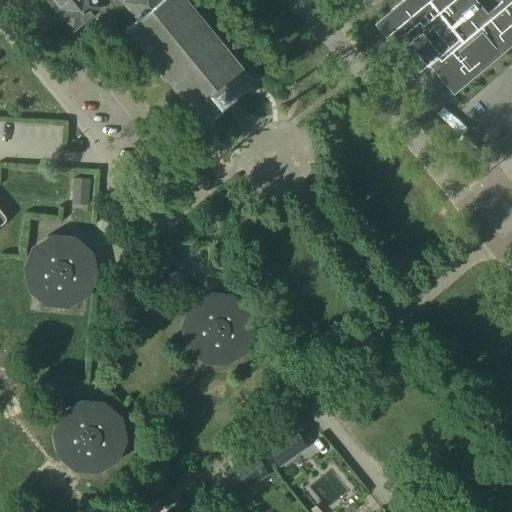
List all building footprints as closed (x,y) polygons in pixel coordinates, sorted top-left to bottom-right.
[(45,0),(50,4),(73,32),(103,7),(97,0),(45,0)] [(121,0),(138,20),(126,29),(201,119),(220,103),(221,105),(226,100),(232,96),(231,95),(250,79),(185,0),(121,0)] [(376,25),(418,78),(419,79),(432,68),(455,96),(511,47),(511,0),(405,0),(388,15),(376,25)] [(87,204),(89,180),(74,179),(72,202),(87,204)] [(91,277),(92,274),(91,270),(92,270),(91,264),(89,257),(88,257),(88,254),(85,251),(76,242),(75,243),(72,240),(69,240),(69,239),(63,239),(62,239),(56,238),(56,239),(52,239),(49,241),(49,240),(43,243),(37,247),(38,247),(35,249),(33,253),(33,252),(30,258),(27,264),(28,265),(27,268),(28,271),(27,272),(28,278),(30,284),(31,284),(31,288),(34,290),(34,291),(38,294),(43,299),(44,299),(47,301),(50,301),(50,302),(63,303),(63,302),(67,303),(70,301),(70,302),(76,298),(81,295),(81,294),(84,292),(85,289),(86,289),(91,277)] [(244,309),(234,300),(233,301),(231,298),(227,298),(227,297),(221,297),(220,296),(214,296),(214,297),(210,296),(207,298),(202,301),(201,301),(196,304),(196,305),(193,307),(192,310),(191,310),(188,316),(186,322),(185,326),(186,329),(185,329),(187,336),(188,342),(189,342),(190,345),(192,348),(196,352),(202,357),(202,356),(205,359),(209,359),(208,360),(221,361),(222,360),(225,360),(228,359),(229,359),(234,356),(240,352),(239,352),(242,350),(244,347),(245,347),(250,335),(249,335),(250,331),(250,328),(249,321),(247,315),(246,312),(243,309),(244,309)] [(115,455),(121,443),(120,442),(121,439),(121,436),(121,435),(120,429),(118,423),(117,419),(114,417),(115,416),(105,408),(104,408),(102,406),(98,406),(98,405),(92,404),(91,404),(85,404),(85,405),(81,404),(78,406),(73,409),(72,409),(67,412),(67,413),(64,415),(63,418),(62,418),(59,424),(57,430),(56,434),(57,437),(56,437),(58,444),(59,450),(60,450),(61,453),(63,456),(67,460),(73,465),(73,464),(76,467),(79,467),(79,468),(92,469),(92,468),(96,468),(99,466),(100,467),(105,464),(111,460),(110,460),(113,458),(115,454),(115,455)] [(301,413),(293,419),(297,426),(306,420),(301,413)] [(266,445),(279,465),(306,446),(293,426),(266,445)] [(254,453),(228,471),(242,491),(268,473),(254,453)]
